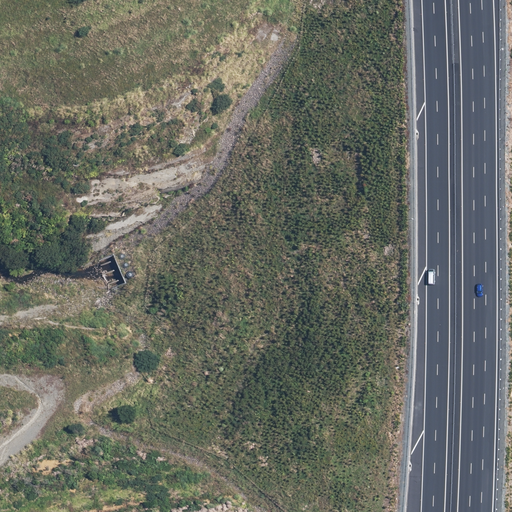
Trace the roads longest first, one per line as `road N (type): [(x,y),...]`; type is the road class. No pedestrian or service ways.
road 1 (motorway): [(478,0),(485,214),(479,511)]
road 2 (motorway): [(436,511),(436,0)]
